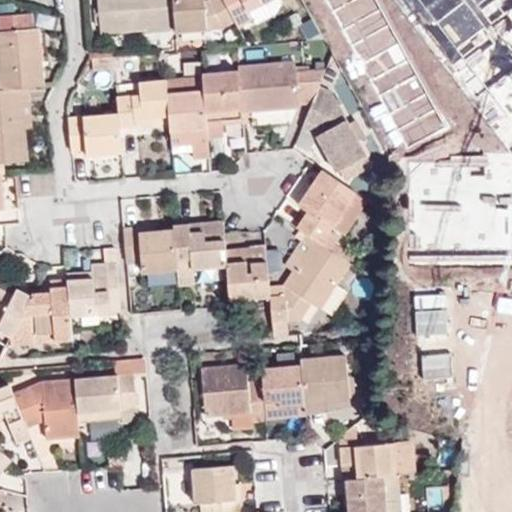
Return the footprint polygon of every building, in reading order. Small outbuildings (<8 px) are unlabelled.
[(172,0),(97,0),(101,33),(145,30),(145,32),(176,30),(172,0)] [(204,0),(172,0),(176,30),(176,32),(221,27),(235,21),(223,0),(208,0),(205,2),(204,0)] [(223,0),(235,21),(237,27),(252,19),(248,10),(261,4),(268,0),(223,0)] [(463,105),(454,93),(446,83),(475,60),(472,54),(501,33),(498,28),(511,17),(511,0),(369,0),(364,4),(387,33),(379,40),(387,50),(396,44),(418,72),(395,89),(419,122),(432,122),(447,108),(452,114),(463,105)] [(248,10),(252,19),(266,12),(261,4),(248,10)] [(27,88),(44,86),(38,27),(34,27),(31,13),(0,14),(0,29),(0,31),(0,30),(0,86),(0,89),(27,88)] [(249,111),(311,106),(326,70),(295,71),(294,60),(237,66),(238,71),(241,111),(249,111)] [(446,83),(454,93),(483,70),(475,60),(446,83)] [(222,124),(233,122),(232,113),(241,111),(238,71),(202,73),(204,90),(208,138),(223,137),(222,124)] [(118,113),(119,127),(134,125),(134,117),(169,114),(167,93),(166,79),(116,83),(118,113)] [(0,174),(1,174),(4,174),(3,164),(27,161),(24,129),(22,112),(30,112),(27,88),(0,89),(0,174)] [(193,159),(210,157),(208,138),(204,90),(167,93),(169,114),(170,122),(171,136),(179,136),(179,144),(192,143),(192,150),(193,159)] [(455,112),(484,152),(511,131),(511,108),(502,94),(482,108),(475,99),(455,112)] [(250,127),(304,122),(311,106),(249,111),(250,127)] [(233,122),(242,121),(241,111),(232,113),(233,122)] [(245,154),(252,153),(250,127),(249,111),(241,111),(242,121),(245,154)] [(22,112),(24,129),(32,129),(30,112),(22,112)] [(69,117),(71,153),(87,150),(88,155),(122,151),(119,127),(118,113),(69,117)] [(134,125),(170,122),(169,114),(134,117),(134,125)] [(347,117),(317,133),(336,170),(367,154),(347,117)] [(192,143),(179,144),(181,151),(192,150),(192,143)] [(307,211),(297,228),(305,234),(314,240),(348,263),(353,257),(335,244),(340,237),(330,230),(331,228),(356,192),(322,169),(298,205),(307,211)] [(368,200),(356,192),(331,228),(343,236),(368,200)] [(177,270),(178,286),(195,285),(194,269),(227,266),(226,262),(225,250),(224,234),(223,221),(204,223),(204,232),(190,232),(189,224),(173,226),(173,229),(177,270)] [(204,223),(189,224),(190,232),(204,232),(204,223)] [(123,228),(126,264),(141,262),(142,273),(177,270),(173,229),(151,231),(138,233),(137,227),(123,228)] [(314,240),(305,234),(285,265),(293,272),(314,240)] [(270,297),(272,322),(300,320),(311,303),(319,309),(350,264),(348,263),(314,240),(293,272),(284,285),(289,288),(285,294),(269,295),(270,297)] [(227,266),(230,300),(270,297),(269,295),(265,245),(249,247),(252,273),(248,273),(246,262),(226,262),(227,266)] [(249,247),(225,250),(226,262),(246,262),(248,273),(252,273),(249,247)] [(120,312),(116,263),(107,264),(111,313),(120,312)] [(511,263),(475,292),(475,296),(489,314),(511,296),(511,263)] [(111,313),(107,264),(91,264),(91,273),(91,278),(67,279),(70,317),(111,313)] [(72,340),(70,317),(67,279),(49,280),(50,293),(32,293),(29,297),(10,336),(36,334),(37,343),(72,340)] [(0,331),(10,336),(29,297),(16,289),(13,296),(0,290),(0,331)] [(0,342),(5,346),(10,336),(0,331),(0,342)] [(10,336),(5,346),(37,343),(36,334),(10,336)] [(305,405),(328,403),(350,401),(345,355),(302,359),(303,365),(305,405)] [(252,422),(267,421),(267,419),(263,381),(248,382),(246,364),(200,369),(205,417),(222,416),(251,412),(252,422)] [(282,416),(306,413),(305,405),(303,365),(262,368),(263,381),(267,419),(282,417),(282,416)] [(511,391),(511,368),(501,377),(511,391)] [(134,374),(74,379),(77,412),(121,409),(137,409),(134,374)] [(77,412),(74,379),(41,381),(12,393),(24,423),(44,415),(45,420),(46,439),(79,436),(78,422),(77,412)] [(12,393),(8,384),(0,387),(0,409),(2,408),(5,416),(17,443),(30,437),(26,428),(24,423),(12,393)] [(305,405),(306,413),(329,411),(328,403),(305,405)] [(121,409),(77,412),(78,422),(121,418),(121,409)] [(222,425),(252,422),(251,412),(222,416),(222,425)] [(24,423),(26,428),(45,420),(44,415),(24,423)] [(339,439),(339,448),(356,446),(355,425),(339,439)] [(506,476),(511,472),(511,440),(491,455),(506,476)] [(399,475),(416,474),(413,441),(393,443),(396,475),(399,475)] [(339,448),(342,480),(375,477),(386,476),(396,475),(393,443),(356,446),(339,448)] [(0,469),(9,460),(3,454),(0,457),(0,469)] [(200,503),(201,511),(241,511),(240,499),(235,500),(234,484),(233,464),(193,468),(195,503),(200,503)] [(183,504),(195,503),(193,468),(181,468),(183,504)] [(396,475),(386,476),(388,511),(400,511),(399,475),(396,475)] [(375,477),(342,480),(344,511),(388,511),(386,476),(375,477)] [(511,511),(511,491),(494,505),(499,511),(511,511)]
